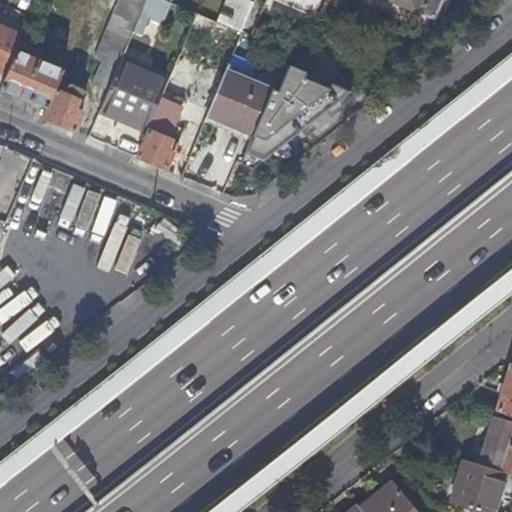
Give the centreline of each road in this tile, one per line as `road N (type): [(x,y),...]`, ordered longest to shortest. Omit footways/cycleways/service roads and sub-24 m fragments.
road 1 (motorway): [(511,123),(26,511)]
road 2 (motorway): [(144,511),(511,219)]
road 3 (residential): [(0,440),(254,229)]
road 4 (residential): [(254,229),(511,23)]
road 5 (residential): [(511,318),(265,511)]
road 6 (residential): [(0,120),(254,229)]
